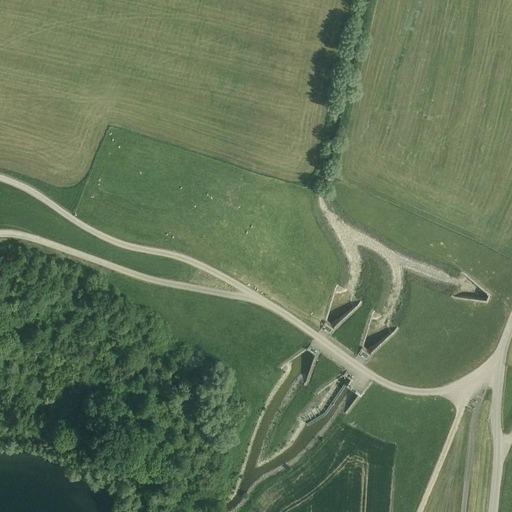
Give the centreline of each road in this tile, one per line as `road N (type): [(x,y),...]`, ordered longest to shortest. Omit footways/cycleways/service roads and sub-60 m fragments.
road 1 (unclassified): [(0,235),(139,276),(258,295),(400,386),(461,383),(490,367),(509,327)]
road 2 (track): [(29,187),(107,237),(187,255),(258,295)]
road 3 (unclassified): [(492,511),(497,376),(509,327)]
road 4 (track): [(490,367),(460,408),(419,511)]
